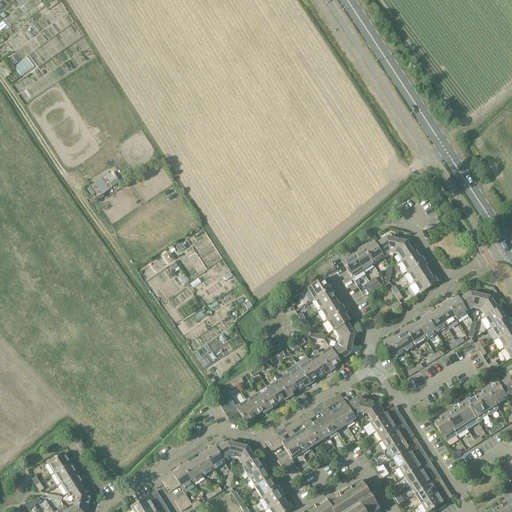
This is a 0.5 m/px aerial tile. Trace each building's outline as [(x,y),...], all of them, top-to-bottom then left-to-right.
[(393,253),(396,240),(387,238),(375,245),(382,257),(389,253),(393,253)] [(402,261),(413,254),(406,242),(396,240),(393,253),(397,254),(402,261)] [(382,257),(375,245),(374,243),(367,248),(366,246),(362,248),(373,265),(383,258),(382,257)] [(373,265),(362,248),(358,251),(359,253),(353,257),(362,271),(373,265)] [(415,253),(413,254),(402,261),(400,262),(407,273),(424,262),(421,258),(419,259),(415,253)] [(346,259),(341,262),(354,283),(365,276),(362,271),(353,257),(347,261),(346,259)] [(424,262),(407,273),(413,283),(428,274),(424,268),(426,266),(424,262)] [(428,274),(413,283),(420,294),(437,283),(434,279),(432,280),(428,274)] [(322,280),(307,289),(314,300),(330,289),(328,286),(326,287),(322,280)] [(333,294),(330,289),(314,300),(320,310),(335,301),(331,295),(333,294)] [(459,301),(466,312),(472,308),(477,309),(480,295),(470,293),(459,301)] [(480,295),(477,309),(480,310),(485,317),(496,309),(489,297),(480,295)] [(446,303),(457,320),(467,314),(466,312),(459,301),(458,299),(451,303),(450,301),(446,303)] [(335,301),(320,310),(327,321),(344,310),(341,306),(339,307),(335,301)] [(457,320),(446,303),(442,306),(443,308),(437,312),(446,327),(457,320)] [(499,308),(496,309),(485,317),(483,318),(490,328),(507,317),(504,313),(503,314),(499,308)] [(346,314),(344,310),(327,321),(334,331),(335,330),(347,323),(348,322),(344,316),(346,314)] [(446,327),(437,312),(430,316),(429,314),(425,317),(436,333),(446,327)] [(436,333),(425,317),(421,319),(422,321),(416,325),(426,340),(436,333)] [(507,317),(490,328),(497,339),(511,329),(508,323),(510,322),(507,317)] [(339,338),(338,342),(352,345),(354,335),(347,323),(335,330),(339,338)] [(426,340),(416,325),(409,329),(408,327),(405,330),(415,346),(426,340)] [(503,349),(511,343),(511,329),(497,339),(503,349)] [(415,346),(405,330),(400,332),(401,334),(395,338),(404,353),(415,346)] [(383,343),(394,360),(404,353),(395,338),(389,342),(388,340),(383,343)] [(337,346),(331,350),(338,362),(349,355),(352,345),(338,342),(337,346)] [(300,347),(297,343),(291,347),(293,351),(300,347)] [(511,343),(503,349),(510,360),(511,358),(511,343)] [(478,350),(482,357),(486,354),(482,348),(478,350)] [(330,349),(320,356),(330,372),(334,369),(333,368),(339,364),(338,362),(331,350),(330,349)] [(438,359),(435,355),(432,349),(429,351),(433,356),(429,359),(431,363),(438,359)] [(330,372),(320,356),(309,362),(318,377),(324,373),(325,375),(330,372)] [(296,365),(299,369),(309,385),(313,382),(312,381),(318,377),(309,362),(306,358),(296,365)] [(492,363),(488,365),(492,372),(496,369),(492,363)] [(309,385),(299,369),(288,375),(298,390),(304,386),(305,388),(309,385)] [(291,394),(298,390),(288,375),(278,382),(288,398),(292,396),(291,394)] [(511,379),(509,379),(498,386),(505,398),(511,394),(511,379)] [(284,401),(288,398),(278,382),(267,389),(277,403),(283,399),(284,401)] [(485,390),(496,406),(506,400),(505,398),(498,386),(497,385),(490,389),(489,387),(485,390)] [(277,403),(267,389),(257,395),(267,411),(272,409),(271,407),(277,403)] [(498,410),(496,406),(485,390),(481,392),(482,394),(476,398),(487,416),(489,415),(492,415),(495,413),(496,410),(498,410)] [(215,399),(218,404),(229,397),(226,392),(215,399)] [(340,407),(335,410),(345,426),(354,420),(353,418),(345,406),(346,406),(342,400),(339,394),(334,397),(340,407)] [(263,414),(267,411),(257,395),(247,402),(256,416),(262,412),(263,414)] [(232,402),(229,397),(218,404),(221,409),(232,402)] [(346,406),(345,406),(353,418),(359,414),(364,415),(367,401),(357,399),(349,404),(346,398),(342,400),(346,406)] [(487,416),(476,398),(470,402),(469,400),(464,403),(477,424),(477,423),(478,424),(481,422),(482,419),(487,416)] [(368,415),(372,422),(384,415),(377,403),(367,401),(364,415),(368,415)] [(221,409),(225,414),(236,408),(232,402),(221,409)] [(249,420),(256,416),(247,402),(236,408),(239,413),(246,425),(251,422),(249,420)] [(477,424),(464,403),(460,405),(461,407),(455,411),(467,430),(477,424)] [(324,404),(320,406),(336,431),(345,426),(335,410),(330,413),(324,404)] [(322,418),(317,421),(327,437),(336,431),(320,406),(316,409),(322,418)] [(370,424),(375,433),(391,423),(388,418),(398,412),(395,407),(389,410),(389,411),(384,415),(372,422),(370,424)] [(239,413),(236,408),(225,414),(228,420),(239,413)] [(467,430),(455,411),(449,415),(448,413),(443,416),(457,437),(467,430)] [(306,415),(302,417),(318,443),(327,437),(317,421),(312,424),(306,415)] [(440,420),(434,424),(446,443),(457,437),(443,416),(439,419),(440,420)] [(309,449),(318,443),(302,417),(298,420),(304,429),(299,432),(309,449)] [(394,428),(391,423),(375,433),(381,442),(406,426),(404,422),(394,428)] [(290,438),(300,454),(309,449),(299,432),(294,435),(289,426),(284,429),(290,438)] [(381,442),(386,451),(403,440),(400,436),(409,430),(406,426),(381,442)] [(285,441),(280,432),(275,435),(275,436),(282,446),(288,455),(291,460),(300,454),(290,438),(285,441)] [(275,436),(271,439),(277,449),(282,446),(275,436)] [(271,439),(265,442),(272,453),(277,449),(271,439)] [(389,462),(392,460),(418,443),(415,440),(406,446),(403,440),(386,451),(383,453),(384,454),(384,456),(386,459),(388,460),(389,462)] [(227,443),(215,451),(223,463),(230,458),(234,459),(237,446),(227,443)] [(418,443),(392,460),(398,469),(414,459),(411,454),(420,448),(418,443)] [(237,446),(234,459),(239,460),(243,467),(254,460),(246,448),(237,446)] [(223,463),(215,451),(214,449),(208,452),(207,451),(203,454),(213,470),(223,464),(223,463)] [(55,474),(70,464),(64,454),(49,464),(55,474)] [(200,458),(193,462),(203,477),(213,470),(203,454),(199,456),(200,458)] [(295,465),(291,460),(288,455),(283,458),(289,469),(295,465)] [(256,458),(254,460),(243,467),(241,467),(248,478),(264,468),(262,464),(260,465),(256,458)] [(289,469),(283,458),(277,462),(284,472),(289,469)] [(414,459),(398,469),(403,478),(429,462),(427,458),(417,464),(414,459)] [(203,477),(193,462),(187,466),(186,464),(182,467),(193,483),(203,477)] [(429,462),(403,478),(409,487),(425,477),(422,472),(432,466),(429,462)] [(70,464),(55,474),(62,484),(77,475),(70,464)] [(182,490),(193,483),(182,467),(178,470),(179,471),(172,475),(173,476),(179,486),(182,490)] [(248,478),(255,488),(269,479),(265,473),(267,472),(264,468),(248,478)] [(72,492),(83,485),(77,475),(62,484),(68,494),(72,492)] [(173,476),(167,479),(174,490),(179,486),(173,476)] [(425,477),(409,487),(415,496),(440,480),(438,476),(428,482),(425,477)] [(167,479),(162,482),(169,493),(174,490),(167,479)] [(269,479),(255,488),(261,499),(277,488),(275,484),(273,485),(269,479)] [(440,480),(415,496),(421,505),(436,495),(433,490),(443,483),(440,480)] [(377,511),(380,511),(372,498),(370,495),(369,496),(360,482),(348,489),(350,492),(346,494),(344,492),(337,496),(338,499),(334,501),(333,499),(327,503),(325,500),(324,500),(325,503),(321,505),(319,503),(312,508),(314,510),(310,511),(309,511),(308,510),(305,511),(377,511)] [(75,503),(88,506),(90,496),(83,485),(72,492),(76,499),(75,503)] [(261,499),(268,509),(282,500),(278,493),(280,492),(277,488),(261,499)] [(149,502),(159,496),(156,492),(150,495),(150,496),(131,508),(133,511),(144,511),(153,507),(149,502)] [(398,494),(393,497),(398,505),(403,502),(398,494)] [(436,495),(421,505),(425,511),(429,511),(432,510),(433,511),(434,510),(433,509),(446,501),(446,502),(452,498),(449,494),(440,500),(436,495)] [(185,495),(180,498),(186,509),(192,506),(191,505),(185,495)] [(31,502),(34,506),(41,502),(38,498),(31,502)] [(181,511),(186,509),(180,498),(174,502),(180,511),(181,511)] [(268,509),(269,511),(286,511),(291,509),(288,505),(286,506),(282,500),(268,509)] [(511,511),(511,508),(507,501),(503,503),(504,505),(498,509),(499,511),(511,511)] [(86,511),(88,506),(75,503),(74,508),(66,511),(86,511)]
